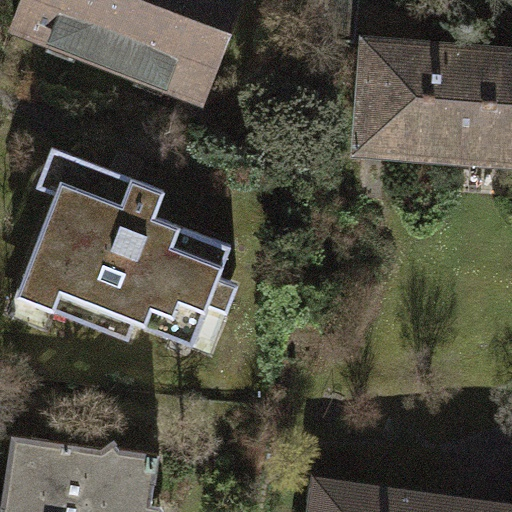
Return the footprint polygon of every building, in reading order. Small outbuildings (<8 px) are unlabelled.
[(23,0),(13,31),(200,95),(235,0),(23,0)] [(511,65),(493,64),(495,49),(369,40),(361,142),(511,152),(511,65)] [(165,188),(50,145),(35,185),(53,192),(14,295),(126,337),(131,321),(163,333),(168,320),(197,330),(207,306),(224,312),(235,282),(216,275),(228,245),(153,217),(165,188)] [(0,511),(128,511),(131,497),(146,499),(156,453),(116,445),(111,439),(100,449),(8,435),(0,487),(0,511)] [(465,511),(440,509),(442,497),(315,480),(310,511),(465,511)]
